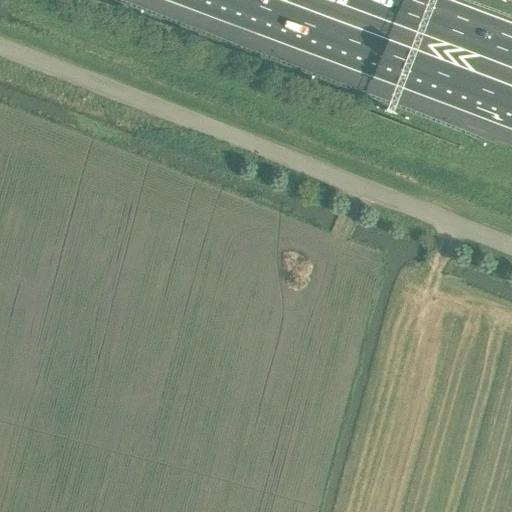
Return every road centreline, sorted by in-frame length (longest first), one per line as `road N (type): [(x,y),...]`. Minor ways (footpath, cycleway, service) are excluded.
road 1 (unclassified): [(511,252),(0,54)]
road 2 (motorway): [(224,0),(511,109)]
road 3 (motorway): [(389,0),(511,45)]
